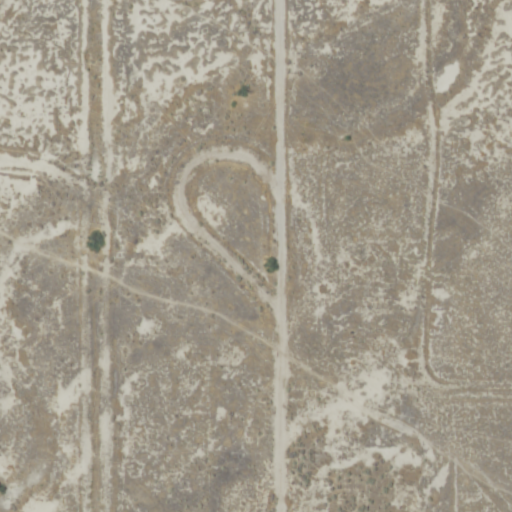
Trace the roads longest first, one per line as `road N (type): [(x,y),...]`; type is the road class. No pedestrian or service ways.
road 1 (track): [(267,511),(269,0)]
road 2 (track): [(269,186),(206,186),(181,201),(175,269),(217,322),(264,343)]
